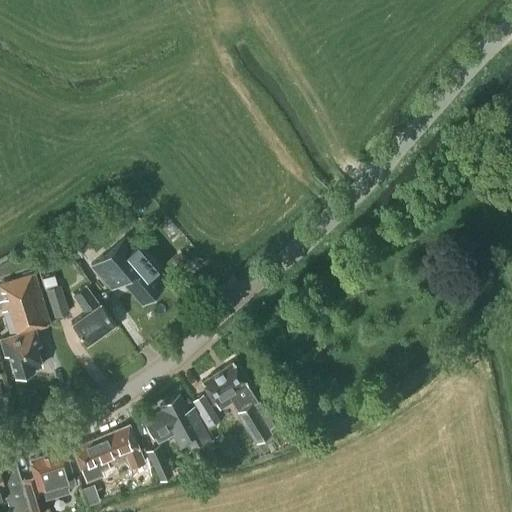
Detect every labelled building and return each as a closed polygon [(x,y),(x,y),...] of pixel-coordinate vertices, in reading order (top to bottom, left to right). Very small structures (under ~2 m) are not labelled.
[(77,225),(59,237),(64,246),(72,256),(90,244),(77,225)] [(102,251),(91,261),(115,288),(124,280),(142,301),(164,283),(153,270),(157,267),(137,243),(112,263),(102,251)] [(15,373),(19,371),(22,374),(28,372),(28,369),(32,367),(42,363),(36,344),(39,339),(35,327),(49,323),(33,272),(0,282),(0,302),(9,331),(0,334),(0,336),(5,353),(8,352),(15,373)] [(43,278),(54,316),(68,312),(60,284),(57,285),(54,274),(43,278)] [(116,324),(86,282),(72,291),(84,308),(69,318),(85,341),(102,329),(105,332),(116,324)] [(232,360),(201,380),(219,407),(220,409),(233,400),(239,408),(237,410),(257,441),(259,439),(271,431),(269,427),(275,423),(258,398),(257,399),(232,360)] [(143,418),(153,435),(170,425),(181,444),(190,439),(195,448),(211,439),(193,407),(187,410),(178,393),(160,404),(162,408),(143,418)] [(202,393),(192,399),(200,412),(211,406),(202,393)] [(293,409),(286,413),(291,423),(299,419),(293,409)] [(144,461),(139,448),(128,422),(72,445),(86,480),(104,473),(103,470),(127,460),(130,467),(144,461)] [(73,479),(72,478),(63,448),(29,458),(34,475),(23,478),(32,511),(46,507),(44,499),(52,496),(57,489),(56,484),(73,479)] [(157,448),(146,453),(154,472),(165,467),(157,448)] [(21,478),(16,461),(0,464),(0,495),(7,493),(12,511),(30,507),(22,478),(21,478)]
